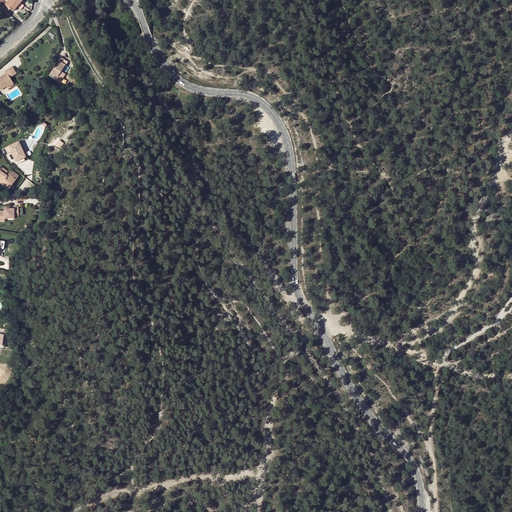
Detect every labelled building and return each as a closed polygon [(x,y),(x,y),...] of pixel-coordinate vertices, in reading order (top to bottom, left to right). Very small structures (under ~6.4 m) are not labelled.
[(13,11),(21,3),(17,0),(4,0),(2,2),(6,5),(10,9),(13,11)] [(67,64),(60,59),(49,77),(56,81),(67,64)] [(0,90),(6,87),(12,83),(9,79),(13,77),(8,70),(5,72),(6,74),(2,77),(2,78),(0,80),(0,79),(0,90)] [(19,142),(4,148),(7,154),(11,153),(14,159),(15,158),(16,161),(17,161),(23,158),(25,157),(20,147),(21,147),(19,142)] [(15,173),(12,170),(9,174),(7,173),(8,171),(2,167),(0,170),(0,182),(2,184),(4,181),(11,187),(19,176),(15,173)] [(0,211),(0,217),(4,217),(4,219),(14,219),(14,209),(4,209),(4,211),(0,211)]
